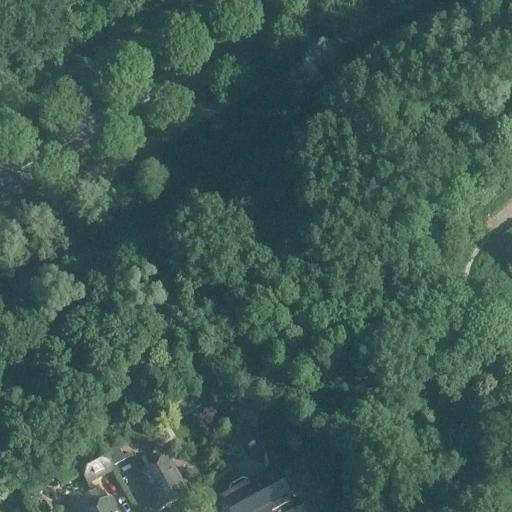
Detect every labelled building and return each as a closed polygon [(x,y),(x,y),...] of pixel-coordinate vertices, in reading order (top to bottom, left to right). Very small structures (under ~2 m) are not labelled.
[(213,383),(200,390),(206,401),(209,402),(220,396),(213,383)] [(239,388),(235,402),(254,408),(259,394),(239,388)] [(111,441),(100,447),(112,469),(123,463),(111,441)] [(112,472),(100,451),(75,464),(87,486),(112,472)] [(158,511),(187,496),(167,459),(138,475),(158,511)] [(291,505),(272,472),(249,484),(241,482),(230,488),(228,496),(220,501),(224,509),(223,511),(294,511),(292,507),(291,508),(290,506),(291,505)] [(39,480),(22,490),(27,500),(41,493),(43,487),(39,480)] [(14,493),(6,497),(12,508),(20,503),(14,493)] [(112,511),(107,502),(88,511),(112,511)]
